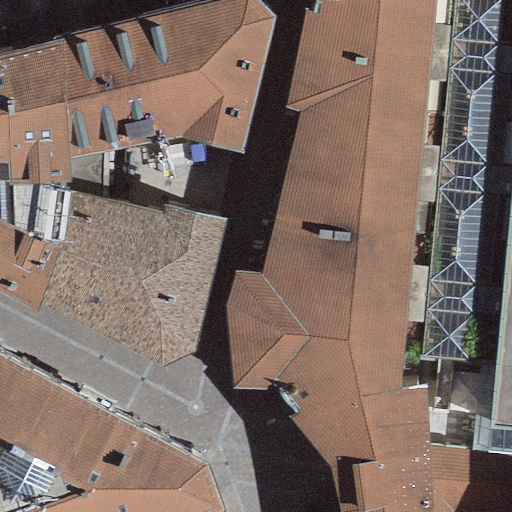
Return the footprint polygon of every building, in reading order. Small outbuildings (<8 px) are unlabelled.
[(181,139),(240,152),(273,18),(256,0),(208,0),(60,39),(61,43),(70,159),(181,139)] [(511,511),(511,0),(308,0),(283,108),(300,111),(259,273),(234,269),(223,306),(232,390),(277,389),(293,421),(327,466),(335,511),(511,511)] [(61,43),(0,57),(0,295),(35,315),(39,304),(58,251),(13,231),(0,224),(0,163),(8,164),(7,181),(7,186),(71,190),(70,159),(61,43)] [(161,367),(194,351),(224,220),(163,205),(160,215),(71,190),(7,186),(7,181),(0,181),(0,224),(13,231),(58,251),(39,304),(50,310),(62,316),(161,367)] [(0,360),(0,511),(220,511),(222,511),(203,470),(0,360)]
